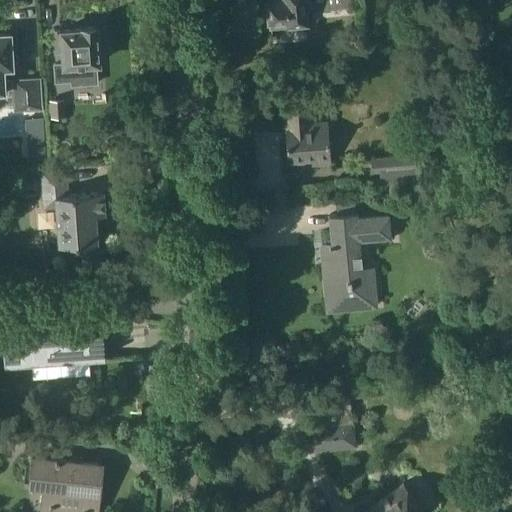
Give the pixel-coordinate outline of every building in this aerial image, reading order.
[(269,0),(265,0),(268,24),(272,24),(272,28),(287,27),(287,26),(310,23),(309,9),(352,5),(351,0),(269,0)] [(55,63),(56,82),(72,81),(72,84),(97,82),(96,62),(99,62),(98,50),(102,50),(101,38),(97,38),(97,26),(83,27),(83,28),(62,30),(65,63),(55,63)] [(11,32),(0,32),(0,91),(6,91),(6,89),(16,88),(17,108),(42,106),(40,78),(15,79),(5,80),(4,67),(13,66),(11,32)] [(285,97),(288,162),(312,160),(312,165),(332,164),(328,120),(314,121),(311,95),(300,96),(285,97)] [(63,99),(51,100),(52,116),(65,115),(63,99)] [(44,118),(27,119),(29,151),(46,149),(44,118)] [(29,151),(30,160),(47,159),(46,149),(29,151)] [(371,157),(373,173),(386,172),(388,185),(418,182),(415,153),(371,157)] [(75,243),(75,253),(104,251),(102,225),(98,225),(97,215),(107,214),(105,191),(69,193),(67,169),(43,171),(46,206),(58,205),(61,244),(75,243)] [(333,243),(322,244),(328,310),(368,306),(365,279),(363,279),(359,238),(391,235),(389,214),(357,216),(357,212),(330,214),(333,243)] [(108,357),(106,331),(5,338),(7,365),(108,357)] [(363,384),(345,385),(345,397),(364,396),(363,384)] [(350,426),(348,398),(310,402),(314,450),(353,446),(351,426),(350,426)] [(28,489),(42,490),(40,511),(51,511),(99,511),(105,461),(31,454),(28,489)] [(367,511),(425,511),(404,482),(366,510),(367,511)]
